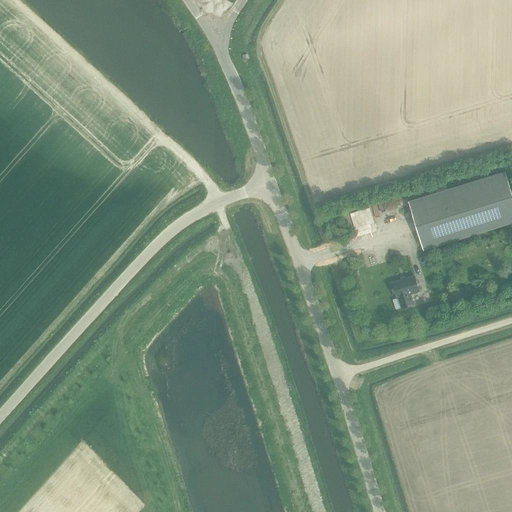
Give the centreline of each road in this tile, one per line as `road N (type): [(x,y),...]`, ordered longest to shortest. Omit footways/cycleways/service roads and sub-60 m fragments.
road 1 (unclassified): [(0,419),(167,235),(270,184)]
road 2 (unclassified): [(379,511),(270,184)]
road 3 (track): [(338,377),(511,320)]
road 4 (unclassified): [(270,184),(215,43)]
